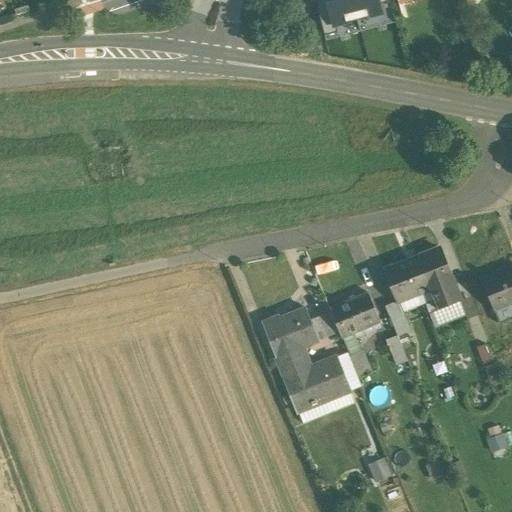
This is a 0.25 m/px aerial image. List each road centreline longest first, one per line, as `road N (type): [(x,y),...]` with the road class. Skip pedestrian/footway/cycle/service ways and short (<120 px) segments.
road 1 (tertiary): [(205,58),(511,117)]
road 2 (residential): [(225,258),(457,205),(485,191)]
road 3 (tertiary): [(0,63),(88,51),(205,58)]
